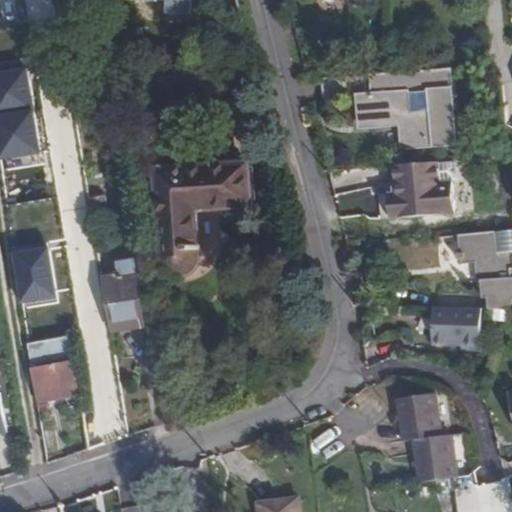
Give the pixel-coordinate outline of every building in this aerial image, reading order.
[(171,0),(171,11),(193,12),(193,0),(171,0)] [(8,1),(0,2),(0,32),(16,30),(14,13),(10,14),(8,1)] [(326,59),(332,75),(340,74),(335,57),(326,59)] [(456,141),(448,66),(398,70),(340,74),(332,75),(324,76),(324,97),(359,94),(361,126),(403,124),(404,147),(456,141)] [(442,180),(441,159),(395,163),(396,190),(388,190),(390,217),(457,211),(454,179),(442,180)] [(385,164),(388,190),(396,190),(395,163),(385,164)] [(158,260),(162,266),(178,263),(180,273),(181,273),(188,270),(193,265),(197,259),(193,207),(248,204),(246,164),(150,169),(158,260)] [(96,186),(81,189),(85,209),(101,206),(96,186)] [(511,227),(459,234),(462,261),(475,259),(478,280),(486,279),(488,295),(493,295),(494,304),(511,304),(511,227)] [(123,273),(104,277),(113,329),(146,322),(132,253),(118,256),(123,273)] [(174,273),(180,273),(178,263),(162,266),(167,271),(174,273)] [(437,294),(437,305),(460,306),(461,295),(437,294)] [(481,310),(435,310),(434,344),(480,345),(481,310)] [(42,405),(81,398),(74,364),(35,370),(42,405)] [(435,423),(429,382),(391,387),(397,428),(408,427),(414,469),(452,464),(445,422),(435,423)] [(0,393),(0,436),(8,435),(0,393)] [(300,511),(297,485),(256,490),(258,511),(300,511)]
